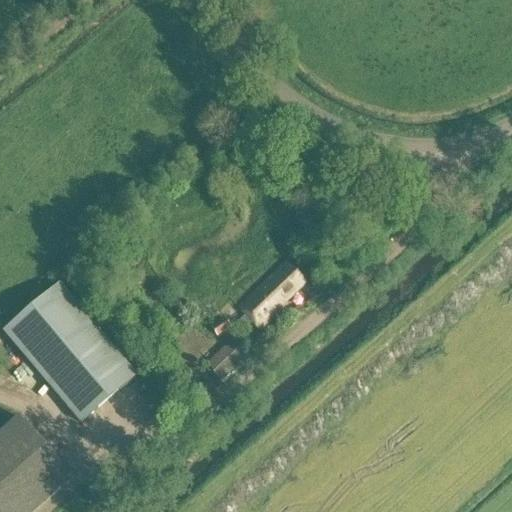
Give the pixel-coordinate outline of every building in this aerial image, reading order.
[(306,286),(287,267),(239,313),(260,334),(284,311),(283,309),(306,286)] [(130,275),(109,289),(128,318),(149,304),(130,275)] [(4,335),(80,426),(137,379),(60,287),(4,335)] [(224,319),(211,329),(218,339),(231,329),(224,319)] [(232,341),(205,366),(220,382),(247,357),(232,341)] [(0,511),(36,511),(71,482),(18,423),(0,438),(0,511)]
